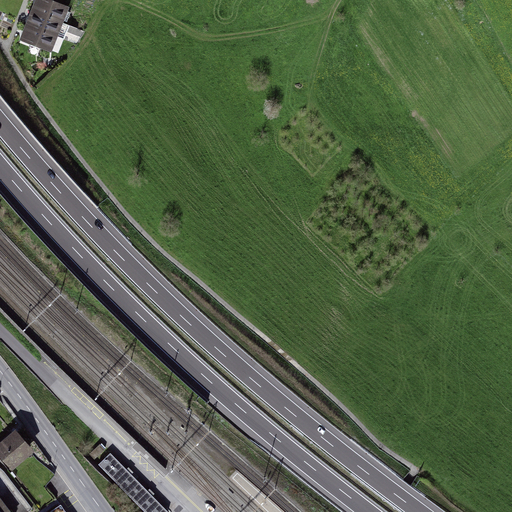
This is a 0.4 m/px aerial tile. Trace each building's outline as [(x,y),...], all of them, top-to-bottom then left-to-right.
[(46,0),(36,0),(30,18),(25,32),(22,41),(53,52),(69,8),(46,0)] [(29,452),(14,434),(0,445),(0,455),(10,468),(29,452)] [(100,445),(90,455),(95,460),(106,450),(100,445)] [(167,511),(110,454),(99,465),(144,511),(167,511)] [(0,511),(9,511),(0,499),(0,511)]
